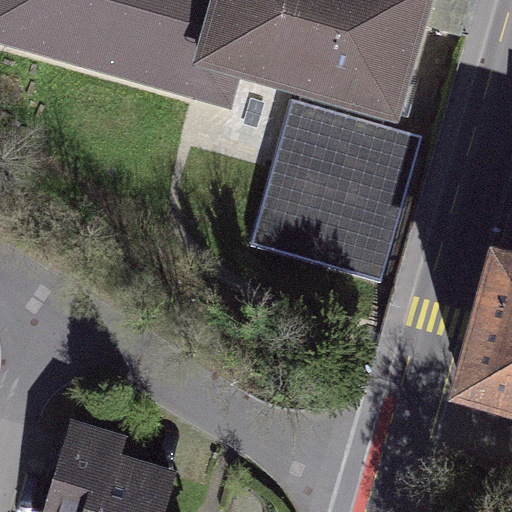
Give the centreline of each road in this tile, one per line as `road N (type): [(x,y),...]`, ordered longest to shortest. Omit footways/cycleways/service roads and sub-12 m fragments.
road 1 (residential): [(388,502),(0,267)]
road 2 (residential): [(511,66),(388,502)]
